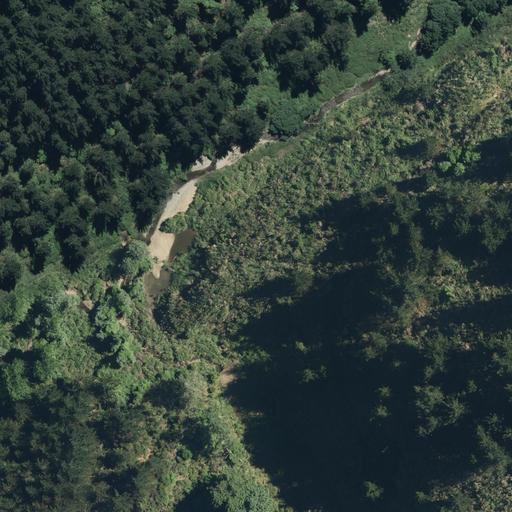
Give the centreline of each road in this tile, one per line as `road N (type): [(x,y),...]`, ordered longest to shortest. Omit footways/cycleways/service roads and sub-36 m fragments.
road 1 (track): [(0,296),(62,264),(197,230),(511,16)]
road 2 (track): [(328,511),(241,376),(152,324),(165,241)]
